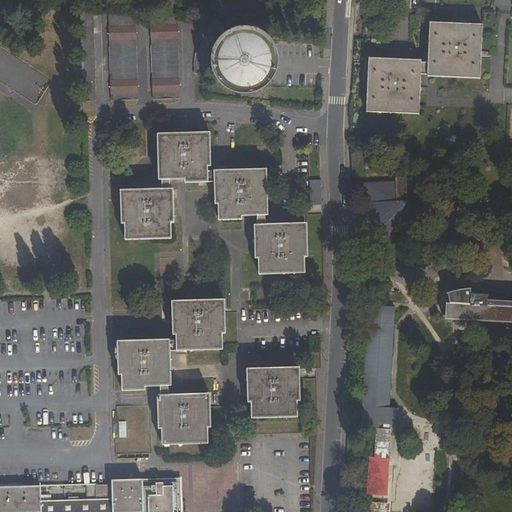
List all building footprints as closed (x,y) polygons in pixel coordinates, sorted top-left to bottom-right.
[(111,98),(137,98),(136,13),(118,13),(119,76),(111,76),(111,98)] [(151,98),(179,98),(178,19),(150,20),(151,98)] [(429,61),(428,73),(481,75),(482,29),(430,27),(429,61)] [(207,72),(208,42),(196,41),(195,72),(207,72)] [(256,53),(254,51),(252,50),(249,49),(247,49),(244,49),(242,49),(239,50),(237,51),(235,53),(233,55),(232,57),(231,60),(231,62),(231,65),(231,68),(232,70),(233,72),(235,74),(237,76),(239,77),(242,78),(244,79),(247,79),(249,78),(252,77),(254,76),(256,74),(258,72),(259,70),(260,68),(261,65),(261,62),(260,60),(259,57),(258,55),(256,53)] [(421,76),(421,65),(369,62),(367,108),(419,110),(421,76)] [(207,173),(207,167),(209,167),(208,135),(160,136),(162,181),(171,180),(207,179),(207,173)] [(218,205),(220,205),(221,217),(257,216),(266,216),(265,171),(217,173),(217,179),(218,205)] [(162,181),(162,191),(171,191),(171,180),(162,181)] [(368,209),(408,206),(407,189),(367,192),(368,209)] [(125,224),(127,224),(127,238),(171,237),(170,223),(172,222),(171,191),(162,191),(124,193),(125,224)] [(257,216),(257,227),(267,227),(266,216),(257,216)] [(257,227),(258,259),(260,259),(261,273),(304,271),(303,257),(305,257),(305,225),(267,227),(257,227)] [(511,307),(488,306),(488,295),(471,295),(470,305),(446,304),(445,319),(511,323),(511,307)] [(221,334),(223,334),(222,302),(175,303),(176,335),(178,335),(178,341),(178,349),(222,348),(221,334)] [(398,425),(399,408),(389,408),(394,307),(369,306),(363,423),(373,424),(368,511),(390,511),(395,425),(398,425)] [(168,341),(120,343),(122,374),(123,374),(124,388),(160,387),(169,386),(169,350),(168,341)] [(169,350),(178,349),(178,341),(168,341),(169,350)] [(298,401),(297,370),(250,371),(251,402),(253,402),(254,416),(297,415),(296,401),(298,401)] [(160,387),(161,397),(169,397),(169,386),(160,387)] [(169,397),(161,397),(162,429),(164,429),(164,443),(208,442),(207,428),(210,428),(208,396),(169,397)] [(46,472),(46,486),(47,501),(97,500),(96,484),(77,485),(76,474),(71,474),(71,471),(46,472)] [(46,486),(0,487),(0,511),(178,511),(178,482),(96,484),(97,500),(47,501),(46,486)]
